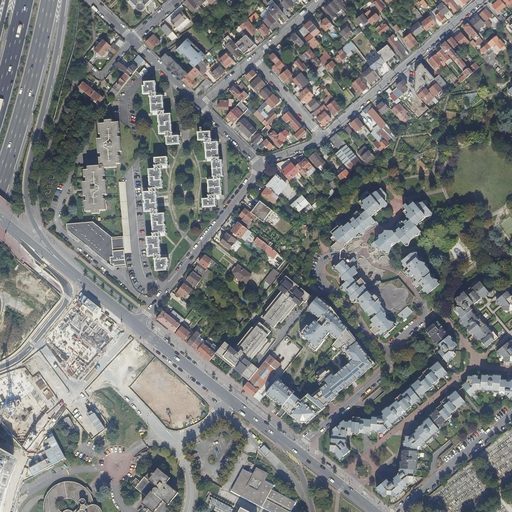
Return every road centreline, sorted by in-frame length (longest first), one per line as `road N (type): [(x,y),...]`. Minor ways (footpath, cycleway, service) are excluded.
road 1 (motorway): [(75,277),(36,229),(25,187),(64,0)]
road 2 (residential): [(137,326),(36,436),(5,511)]
road 3 (residential): [(482,0),(322,137)]
road 4 (residential): [(261,166),(137,326)]
road 5 (primary): [(293,449),(137,326)]
road 6 (motorway): [(0,174),(48,0)]
road 7 (primary): [(0,366),(18,357),(68,298),(19,234)]
road 8 (residential): [(511,414),(395,511)]
road 9 (residential): [(384,350),(381,375),(293,449)]
road 10 (residential): [(333,254),(318,268),(322,283),(384,350)]
